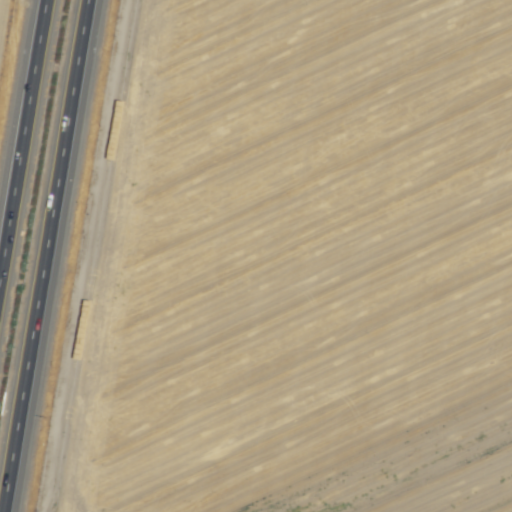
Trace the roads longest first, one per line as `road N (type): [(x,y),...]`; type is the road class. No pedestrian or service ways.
road 1 (motorway): [(2,511),(87,0)]
road 2 (motorway): [(44,0),(0,266)]
